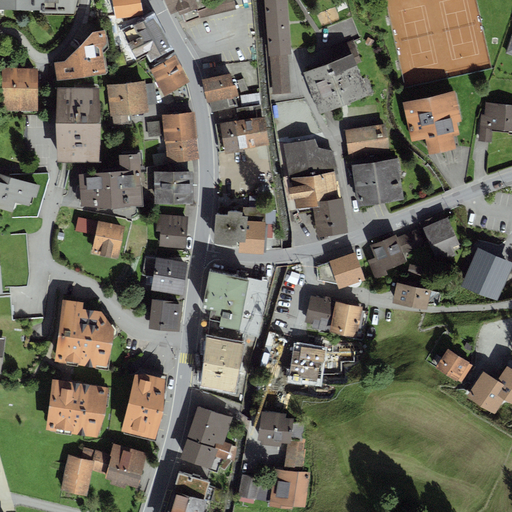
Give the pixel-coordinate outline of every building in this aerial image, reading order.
[(0,0),(0,8),(39,9),(39,14),(74,14),(77,0),(0,0)] [(140,0),(111,0),(116,18),(121,17),(143,13),(140,0)] [(164,0),(171,14),(174,12),(179,23),(184,21),(185,23),(236,9),(233,0),(164,0)] [(287,0),(264,0),(269,56),(270,56),(288,54),(292,54),(287,0)] [(171,49),(153,15),(142,21),(139,17),(123,22),(121,17),(116,18),(110,20),(114,50),(117,50),(118,53),(113,54),(117,67),(126,65),(130,70),(150,60),(171,49)] [(64,61),(54,63),(57,80),(106,72),(102,48),(106,43),(105,30),(92,31),(64,61)] [(330,62),(303,73),(320,115),(368,95),(357,64),(362,63),(352,40),(331,48),(330,62)] [(288,54),(270,56),(273,94),(291,93),(288,54)] [(189,82),(174,55),(149,69),(164,96),(189,82)] [(37,68),(2,68),(2,110),(38,110),(37,68)] [(230,73),(201,79),(207,103),(209,103),(211,112),(237,107),(235,96),(238,95),(235,85),(233,85),(230,73)] [(243,78),(236,81),(240,92),(248,90),(243,78)] [(145,80),(107,85),(110,116),(112,116),(113,124),(129,123),(128,114),(148,111),(147,105),(156,104),(154,82),(146,83),(145,80)] [(99,88),(57,88),(58,162),(99,162),(99,88)] [(455,91),(402,102),(411,143),(424,140),(428,155),(448,151),(456,149),(453,136),(459,134),(457,123),(461,122),(455,91)] [(237,120),(220,123),(225,154),(243,151),(243,149),(269,145),(264,116),(262,116),(259,93),(241,95),(242,108),(236,109),(237,120)] [(511,104),(485,102),(484,114),(480,114),(478,141),(485,141),(491,142),(492,131),(508,133),(508,131),(511,131),(511,104)] [(164,142),(165,142),(196,138),(197,138),(194,112),(161,114),(164,142)] [(159,121),(147,122),(148,137),(161,136),(159,121)] [(385,124),(345,130),(349,160),(389,154),(385,124)] [(199,159),(196,138),(165,142),(166,153),(168,163),(192,160),(199,159)] [(289,179),(292,178),(334,172),(338,171),(334,151),(318,146),(314,139),(283,143),(289,179)] [(119,171),(79,174),(81,206),(112,209),(143,205),(143,203),(148,203),(147,172),(140,172),(140,153),(118,155),(119,171)] [(168,163),(166,153),(152,155),(153,166),(168,163)] [(398,158),(352,165),(358,207),(387,202),(404,200),(398,158)] [(192,160),(168,163),(168,171),(193,171),(192,160)] [(153,166),(147,167),(147,172),(148,203),(154,202),(154,204),(193,203),(193,171),(168,171),(168,163),(153,166)] [(0,207),(11,211),(14,202),(29,206),(32,197),(36,198),(40,185),(0,172),(0,207)] [(334,172),(292,178),(293,187),(288,187),(290,200),(294,199),(296,209),(312,207),(317,206),(316,201),(338,198),(334,172)] [(250,186),(262,187),(263,175),(251,174),(250,186)] [(317,206),(312,207),(317,238),(349,233),(343,197),(338,198),(316,201),(317,206)] [(227,215),(218,215),(216,241),(235,243),(236,241),(240,241),(239,251),(266,253),(267,238),(268,224),(265,224),(266,208),(243,207),(242,212),(227,211),(227,215)] [(187,217),(157,214),(155,231),(160,232),(159,246),(185,248),(187,217)] [(125,226),(78,217),(75,231),(95,235),(91,252),(118,258),(125,226)] [(425,227),(423,228),(438,263),(456,256),(453,248),(460,245),(448,218),(435,223),(432,217),(422,222),(425,227)] [(395,235),(370,245),(375,257),(367,260),(375,279),(387,274),(386,270),(414,259),(411,251),(423,246),(417,230),(396,238),(395,235)] [(511,266),(511,262),(478,248),(461,287),(496,302),(511,266)] [(329,262),(316,266),(317,280),(337,284),(339,288),(347,286),(350,287),(352,287),(355,287),(357,287),(359,286),(360,285),(361,283),(362,281),(365,280),(355,252),(329,261),(329,262)] [(187,262),(156,257),(156,258),(145,256),(142,275),(153,277),(151,290),(182,295),(187,262)] [(248,279),(210,271),(202,309),(211,310),(207,330),(217,332),(218,327),(237,332),(248,279)] [(248,278),(248,279),(237,332),(250,335),(257,336),(268,282),(248,278)] [(405,284),(397,283),(393,302),(427,309),(428,304),(439,303),(441,293),(431,290),(417,287),(418,282),(406,279),(405,284)] [(324,298),(310,295),(304,322),(312,324),(311,328),(329,332),(329,331),(336,301),(329,299),(330,297),(325,296),(324,298)] [(84,302),(62,299),(54,362),(108,369),(114,330),(102,311),(83,309),(84,302)] [(182,302),(152,299),(149,328),(179,331),(182,302)] [(351,305),(336,301),(329,331),(337,332),(337,335),(363,340),(369,311),(363,309),(363,307),(360,306),(361,304),(352,302),(351,305)] [(218,327),(217,332),(213,350),(244,358),(250,335),(237,332),(218,327)] [(300,351),(294,350),(288,380),(309,382),(310,379),(317,380),(317,377),(319,362),(325,363),(327,351),(302,347),(300,351)] [(436,355),(431,362),(437,365),(435,368),(456,382),(457,380),(461,382),(472,365),(468,363),(469,362),(447,348),(441,358),(436,355)] [(340,351),(327,351),(325,363),(319,362),(317,377),(340,376),(340,351)] [(507,366),(498,380),(505,385),(498,395),(504,399),(511,404),(511,359),(509,358),(505,365),(507,366)] [(166,376),(139,370),(138,374),(134,374),(121,431),(155,440),(162,411),(166,376)] [(498,395),(505,385),(498,380),(483,371),(467,396),(495,414),(504,399),(498,395)] [(108,387),(52,379),(46,430),(97,437),(105,413),(108,387)] [(233,417),(195,405),(183,441),(185,442),(179,459),(210,469),(215,456),(226,460),(232,444),(225,442),(233,417)] [(286,413),(261,410),(257,440),(261,440),(260,444),(280,447),(281,442),(287,443),(290,444),(291,441),(291,437),(301,439),(303,425),(293,423),(293,419),(285,418),(286,413)] [(283,469),(273,469),(272,479),(269,501),(268,507),(292,510),(293,507),(305,507),(310,472),(302,471),(305,442),(291,441),(290,444),(287,443),(283,469)] [(111,458),(98,454),(93,472),(105,476),(103,483),(136,492),(146,456),(114,446),(111,458)] [(94,462),(68,456),(60,492),(85,498),(94,462)] [(179,472),(173,489),(208,500),(212,501),(216,487),(208,485),(209,481),(179,472)] [(260,477),(242,474),(238,496),(256,499),(260,477)] [(260,477),(256,499),(269,501),(272,479),(260,477)] [(172,492),(177,494),(171,511),(204,511),(208,500),(173,489),(172,492)]
